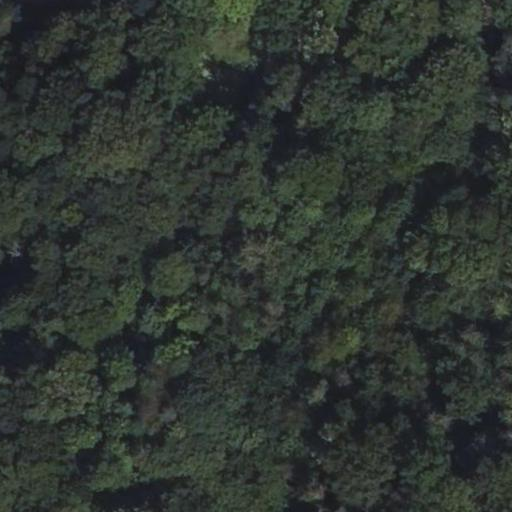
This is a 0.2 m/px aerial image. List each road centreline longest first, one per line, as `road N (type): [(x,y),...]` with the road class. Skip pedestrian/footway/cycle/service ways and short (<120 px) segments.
road 1 (track): [(49,449),(312,0)]
road 2 (track): [(282,511),(49,449)]
